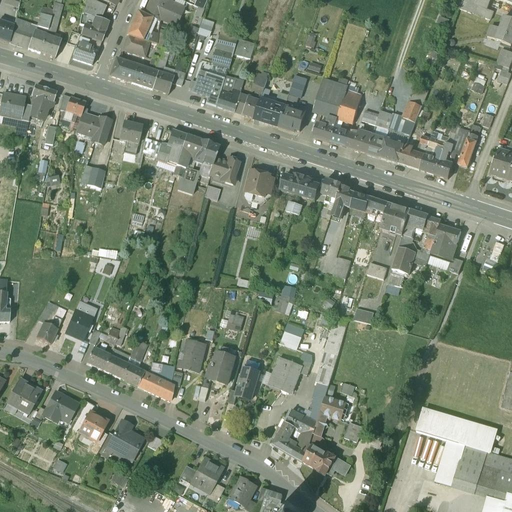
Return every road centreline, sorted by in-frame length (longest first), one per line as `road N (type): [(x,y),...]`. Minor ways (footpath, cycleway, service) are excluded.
road 1 (secondary): [(511,222),(95,85)]
road 2 (residential): [(0,354),(116,397),(255,465),(316,511)]
